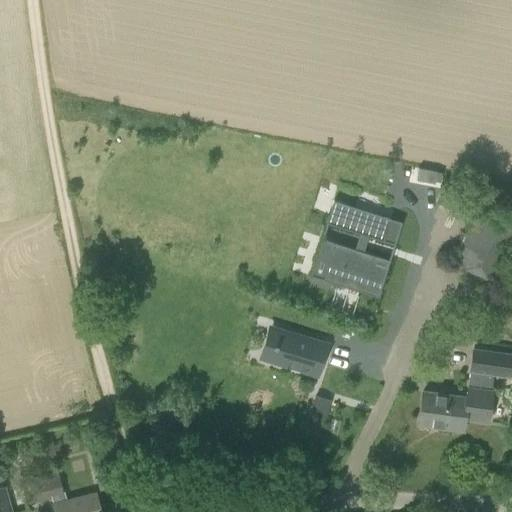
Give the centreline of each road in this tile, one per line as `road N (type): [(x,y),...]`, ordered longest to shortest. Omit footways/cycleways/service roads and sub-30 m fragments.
road 1 (track): [(145,511),(72,279),(24,0)]
road 2 (unclassified): [(316,511),(392,497),(511,509)]
